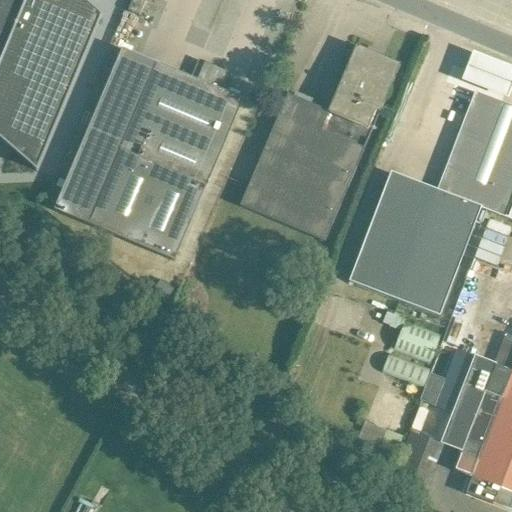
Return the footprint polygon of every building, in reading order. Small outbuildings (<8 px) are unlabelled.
[(0,0),(0,124),(31,163),(36,172),(101,16),(95,15),(60,0),(0,0)] [(145,2),(140,0),(132,0),(128,11),(139,16),(145,2)] [(325,243),(392,84),(400,65),(356,46),(328,112),(287,95),(240,207),(325,243)] [(192,79),(156,64),(123,50),(55,210),(175,261),(242,101),(223,92),(230,74),(229,74),(228,75),(208,67),(198,71),(198,70),(195,72),(192,79)] [(462,80),(509,99),(511,91),(511,65),(475,50),(462,80)] [(511,109),(476,95),(469,114),(439,192),(391,173),(349,282),(439,317),(481,208),(508,218),(508,219),(511,220),(511,109)] [(174,290),(161,280),(154,290),(167,299),(174,290)] [(431,364),(441,336),(404,322),(394,351),(431,364)] [(511,336),(506,334),(494,365),(456,351),(443,385),(439,383),(436,391),(440,393),(435,407),(453,414),(442,445),(460,452),(459,455),(478,462),(472,478),(466,495),(494,505),(500,489),(511,494),(511,336)] [(425,487),(442,445),(411,433),(395,475),(425,487)]
